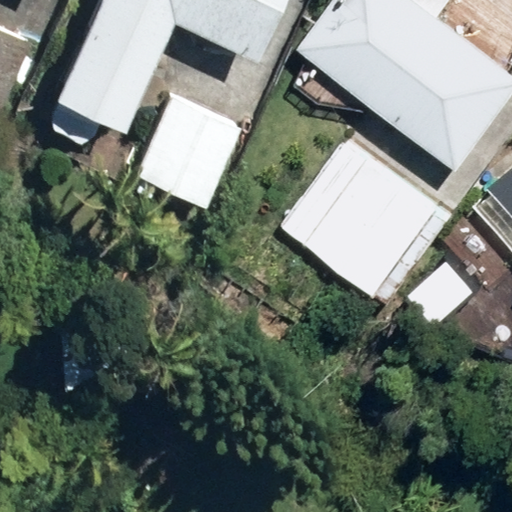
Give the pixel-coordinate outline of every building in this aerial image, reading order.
[(103,135),(153,33),(230,71),(265,0),(85,0),(36,102),(103,135)] [(511,67),(423,0),(336,0),(295,54),(446,169),(511,82),(511,67)] [(0,86),(22,38),(0,28),(0,86)] [(168,92),(127,174),(192,206),(233,124),(168,92)] [(356,141),(293,230),(387,296),(450,207),(356,141)] [(511,174),(488,194),(511,223),(511,174)]
